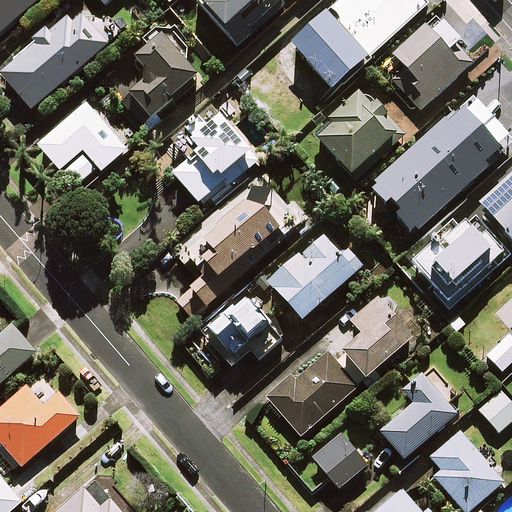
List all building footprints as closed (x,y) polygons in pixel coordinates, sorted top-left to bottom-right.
[(0,0),(0,36),(45,0),(0,0)] [(210,0),(203,7),(239,47),(280,12),(275,6),(269,0),(210,0)] [(345,0),(331,14),(372,59),(429,6),(423,0),(345,0)] [(372,59),(331,14),(295,47),(336,92),(372,59)] [(462,43),(438,17),(395,57),(407,69),(393,82),(422,112),(474,63),(458,47),(462,43)] [(95,60),(65,24),(4,76),(34,111),(95,60)] [(203,74),(167,37),(140,62),(153,76),(132,96),(155,120),(203,74)] [(403,135),(365,93),(333,122),(336,126),(321,139),(355,178),(403,135)] [(389,207),(394,202),(403,212),(398,217),(416,236),(488,170),(511,147),(511,140),(473,97),(372,189),(389,207)] [(51,137),(40,146),(62,172),(85,152),(103,172),(128,151),(89,105),(61,128),(60,128),(59,128),(58,128),(57,128),(56,128),(55,129),(54,129),(53,130),(52,131),(52,132),(51,133),(51,134),(51,135),(51,136),(51,137)] [(209,198),(216,207),(254,176),(250,172),(262,162),(218,108),(181,138),(197,157),(176,174),(201,205),(209,198)] [(339,172),(325,183),(335,195),(349,185),(339,172)] [(288,208),(263,177),(225,209),(175,251),(195,275),(201,270),(207,278),(179,301),(194,320),(290,240),(286,236),(308,218),(294,202),(288,208)] [(511,246),(511,186),(482,214),(511,246)] [(486,251),(467,230),(417,274),(452,314),(508,265),(492,247),(486,251)] [(342,256),(326,238),(304,258),(302,256),(271,284),(305,321),(364,268),(348,251),(342,256)] [(283,340),(246,299),(206,336),(233,366),(252,349),(261,360),(283,340)] [(415,339),(380,299),(353,322),(364,336),(345,352),(368,379),(415,339)] [(0,386),(37,354),(14,327),(0,338),(0,386)] [(511,364),(511,337),(511,336),(488,357),(503,373),(511,364)] [(358,388),(328,355),(299,381),(295,376),(268,400),(302,438),(358,388)] [(459,415),(424,376),(405,393),(415,404),(382,433),(406,461),(459,415)] [(46,408),(28,388),(0,412),(0,440),(4,445),(24,468),(81,418),(61,395),(46,408)] [(511,423),(511,400),(503,391),(480,412),(501,434),(511,423)] [(472,511),(505,483),(462,432),(431,458),(442,471),(435,477),(464,511),(472,511)] [(369,465),(344,435),(315,460),(341,489),(369,465)] [(0,511),(12,511),(23,503),(0,476),(0,511)] [(123,511),(97,481),(60,511),(123,511)] [(421,511),(403,491),(379,511),(429,511),(428,510),(425,511),(421,511)]
